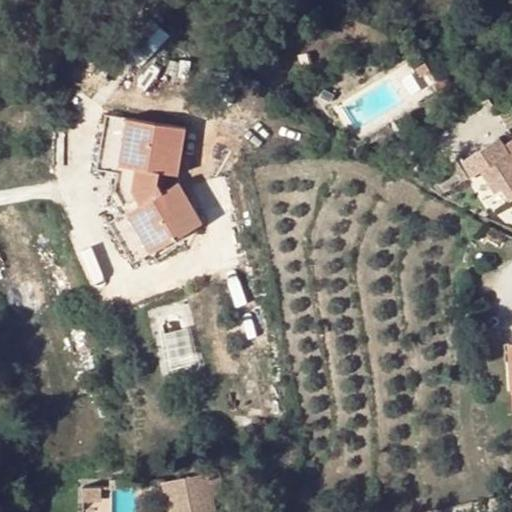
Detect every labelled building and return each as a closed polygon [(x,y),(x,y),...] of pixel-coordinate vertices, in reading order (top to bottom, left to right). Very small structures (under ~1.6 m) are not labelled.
[(449,77),(437,84),(444,95),(455,89),(449,77)] [(189,134),(110,119),(99,174),(120,178),(115,192),(129,216),(111,225),(134,267),(206,227),(182,186),(166,195),(159,185),(161,176),(180,181),(189,134)] [(511,200),(511,158),(504,146),(499,139),(462,162),(472,178),(481,171),(488,167),(502,189),(510,202),(511,200)] [(488,167),(481,171),(495,194),(502,189),(488,167)] [(165,482),(171,511),(215,511),(213,498),(225,495),(219,469),(207,472),(207,473),(165,482)] [(113,489),(127,489),(127,481),(113,480),(113,489)]
